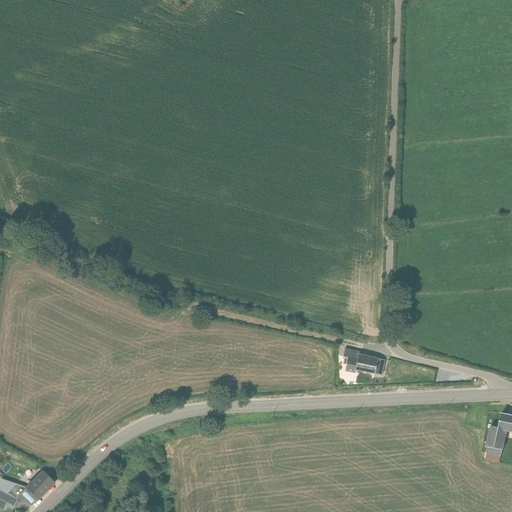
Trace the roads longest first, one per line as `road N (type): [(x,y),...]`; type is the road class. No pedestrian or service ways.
road 1 (tertiary): [(40,511),(109,444),(164,416),(235,405),(511,392)]
road 2 (unclassified): [(398,0),(386,339),(400,355),(511,387)]
road 3 (track): [(346,343),(205,308),(175,320)]
